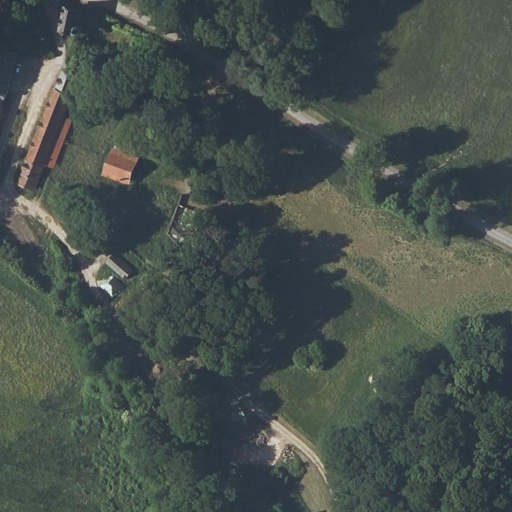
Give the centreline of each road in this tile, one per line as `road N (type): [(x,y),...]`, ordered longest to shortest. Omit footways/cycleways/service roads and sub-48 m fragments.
road 1 (track): [(48,0),(60,59),(45,79),(6,194),(66,236),(103,301),(127,324),(209,370),(304,447),(344,511)]
road 2 (unclassified): [(511,241),(159,26),(99,0)]
road 3 (track): [(203,78),(227,147),(233,195),(209,370)]
road 4 (track): [(60,59),(138,88),(203,78),(217,61)]
